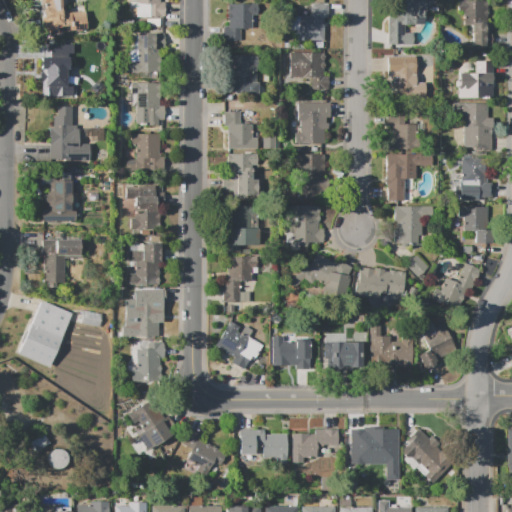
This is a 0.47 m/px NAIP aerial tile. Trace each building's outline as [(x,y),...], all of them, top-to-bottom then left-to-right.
[(42,31),(41,6),(37,0),(61,0),(62,14),(83,13),(84,30),(42,31)] [(134,18),(134,10),(128,10),(128,0),(158,0),(158,3),(164,3),(164,18),(134,18)] [(386,16),(390,16),(390,0),(426,1),(426,25),(403,25),(403,33),(414,33),(414,48),(386,48),(386,16)] [(457,0),(490,1),(490,47),(471,46),(471,25),(463,25),(463,11),(457,11),(457,0)] [(291,17),(309,17),(309,3),(345,5),(345,18),(327,17),(326,42),(290,40),(291,17)] [(228,4),(251,5),(250,44),(221,43),(221,27),(227,27),(228,4)] [(132,74),(132,62),(135,62),(135,54),(129,54),(129,33),(165,33),(165,48),(160,48),(160,74),(132,74)] [(43,47),(59,47),(59,64),(64,64),(64,90),(43,90),(43,47)] [(289,53),(330,55),(329,91),(309,90),(309,78),(288,78),(289,53)] [(226,95),(225,56),(255,56),(255,82),(257,82),(257,95),(226,95)] [(386,56),(417,57),(417,84),(393,84),(393,76),(385,76),(386,56)] [(457,99),(457,74),(474,74),(474,60),(493,61),(492,99),(457,99)] [(161,129),(135,129),(135,83),(159,83),(159,107),(166,106),(166,121),(161,121),(161,129)] [(294,145),(294,133),(299,133),(299,121),(295,121),(295,103),(324,103),(323,145),(294,145)] [(456,103),(486,103),(486,118),(493,118),(493,149),(461,148),(462,118),(456,118),(456,103)] [(87,162),(48,162),(48,126),(52,126),(52,117),(57,117),(57,107),(70,107),(70,126),(77,126),(77,144),(87,144),(87,162)] [(226,149),(227,126),(221,126),(222,112),(239,112),(239,123),(250,123),(250,137),(258,137),(257,149),(226,149)] [(387,115),(387,127),(392,127),(392,149),(413,149),(413,147),(419,147),(419,137),(415,137),(415,124),(407,124),(407,115),(387,115)] [(129,134),(159,134),(159,169),(136,169),(135,145),(130,145),(129,134)] [(229,154),(228,191),(234,191),(234,196),(257,196),(257,181),(251,181),(252,171),(248,171),(248,155),(229,154)] [(384,154),(431,155),(431,168),(416,167),(416,179),(401,179),(401,197),(384,197),(384,154)] [(300,156),(300,186),(296,186),(296,199),(322,199),(322,156),(300,156)] [(461,159),(462,183),(470,182),(470,185),(474,185),(475,197),(491,196),(491,182),(485,182),(485,177),(487,177),(486,158),(461,159)] [(68,182),(68,212),(76,212),(76,224),(40,224),(40,211),(50,211),(50,182),(68,182)] [(136,233),(136,231),(129,231),(129,219),(136,219),(136,204),(132,204),(132,193),(155,193),(155,203),(152,203),(152,219),(158,219),(158,231),(152,231),(152,233),(136,233)] [(229,206),(251,206),(251,253),(249,253),(223,253),(223,235),(228,235),(229,206)] [(318,206),(317,243),(288,242),(288,206),(318,206)] [(391,206),(430,207),(430,215),(418,215),(417,245),(391,245),(391,229),(396,230),(396,222),(391,222),(391,206)] [(457,207),(485,207),(485,244),(473,244),(473,232),(462,232),(462,218),(457,218),(457,207)] [(40,240),(79,240),(79,256),(64,256),(64,286),(43,286),(43,256),(40,256),(40,240)] [(128,285),(128,276),(135,276),(135,267),(130,267),(130,252),(140,252),(139,245),(159,245),(159,285),(128,285)] [(351,268),(347,277),(350,278),(342,297),(304,279),(293,285),(288,275),(306,263),(308,266),(316,253),(336,265),(338,261),(351,268)] [(256,257),(256,268),(251,268),(250,303),(222,303),(222,279),(227,280),(227,256),(256,257)] [(463,264),(478,271),(466,296),(451,289),(463,264)] [(358,267),(404,272),(401,296),(378,293),(377,299),(354,296),(358,267)] [(127,313),(145,313),(145,300),(160,300),(160,331),(157,331),(157,338),(127,339),(127,313)] [(41,301),(74,316),(50,367),(17,352),(41,301)] [(215,345),(230,321),(239,327),(236,331),(239,333),(244,326),(252,330),(247,338),(259,345),(244,369),(231,360),(234,356),(215,345)] [(415,348),(424,370),(457,356),(443,324),(434,328),(431,321),(422,325),(429,342),(415,348)] [(411,368),(369,368),(368,326),(379,326),(379,335),(389,335),(389,342),(400,342),(400,337),(411,336),(411,368)] [(271,336),(281,336),(281,332),(294,332),(294,340),(308,340),(308,372),(294,372),(294,367),(271,367),(271,336)] [(318,353),(318,368),(355,368),(355,342),(339,342),(339,353),(318,353)] [(135,344),(136,372),(131,372),(131,383),(160,382),(159,358),(164,358),(163,343),(135,344)] [(150,399),(127,414),(134,424),(137,422),(152,446),(179,429),(170,414),(162,418),(150,399)] [(352,433),(353,452),(373,451),(373,458),(399,457),(398,428),(361,429),(361,433),(352,433)] [(188,430),(182,444),(184,445),(179,456),(199,465),(196,471),(206,476),(212,463),(220,467),(227,453),(198,439),(200,436),(188,430)] [(286,434),(286,464),(273,464),(273,455),(239,455),(239,435),(251,435),(251,430),(263,430),(263,435),(286,434)] [(314,430),(314,439),(318,439),(318,457),(338,458),(338,430),(314,430)] [(400,450),(418,430),(452,461),(434,482),(400,450)] [(291,434),(308,433),(308,436),(312,435),(312,441),(315,441),(315,458),(302,459),(302,463),(291,463),(291,434)] [(62,469),(65,451),(48,448),(45,466),(62,469)] [(377,511),(377,500),(392,500),(392,507),(410,507),(410,511),(377,511)] [(107,501),(107,511),(75,511),(75,505),(89,504),(89,501),(107,501)] [(112,511),(112,506),(126,506),(126,502),(144,502),(144,511),(112,511)]
